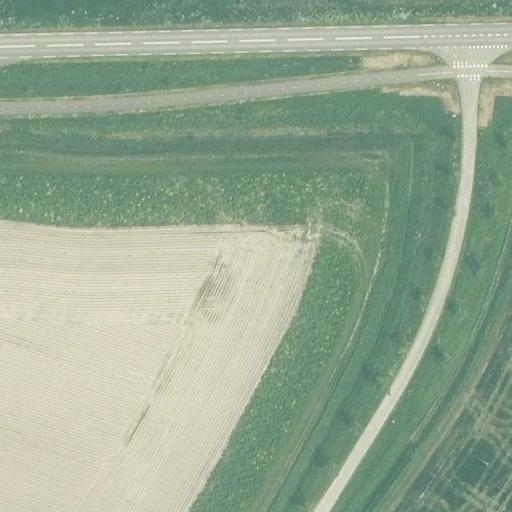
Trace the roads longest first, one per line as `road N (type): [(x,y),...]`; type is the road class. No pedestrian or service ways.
road 1 (unclassified): [(321,511),(441,295),(467,174),(469,36)]
road 2 (tertiary): [(0,46),(469,36)]
